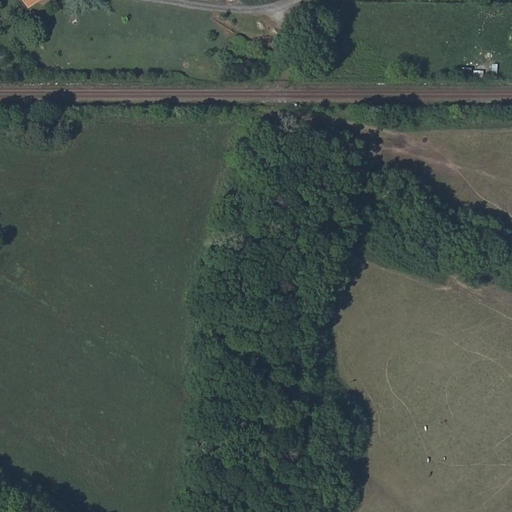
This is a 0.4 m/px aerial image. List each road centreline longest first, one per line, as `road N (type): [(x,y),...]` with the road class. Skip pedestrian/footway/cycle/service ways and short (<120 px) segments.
road 1 (track): [(200,511),(237,168),(273,106)]
road 2 (unclassified): [(146,0),(240,10),(290,0)]
